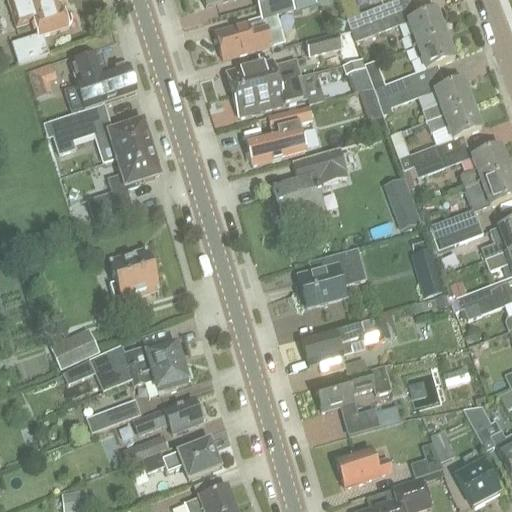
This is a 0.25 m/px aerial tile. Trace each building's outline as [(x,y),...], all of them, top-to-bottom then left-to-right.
[(67,30),(71,23),(68,16),(61,13),(56,0),(6,0),(15,29),(31,24),(35,37),(10,46),(17,67),(47,57),(42,38),(67,30)] [(202,0),(205,10),(233,0),(202,0)] [(253,0),(257,9),(285,0),(253,0)] [(289,0),(285,0),(257,9),(261,22),(261,24),(277,19),(294,13),(289,0)] [(311,0),(289,0),(294,13),(314,7),(311,0)] [(355,0),(341,0),(346,15),(359,12),(355,0)] [(351,34),(388,20),(383,9),(347,23),(351,34)] [(426,44),(445,37),(436,12),(406,23),(411,36),(408,38),(412,49),(426,44)] [(388,20),(351,34),(355,45),(392,31),(388,20)] [(281,23),(270,26),(277,47),(288,43),(281,23)] [(248,27),(215,37),(223,63),(255,53),(270,48),(265,33),(251,37),(248,27)] [(337,37),(304,46),(309,62),(341,53),(337,37)] [(425,72),(454,61),(445,37),(426,44),(412,49),(416,61),(420,59),(425,72)] [(82,112),(134,95),(125,68),(101,76),(95,58),(68,66),(74,85),(73,85),(82,112)] [(273,69),(271,62),(226,75),(232,98),(277,85),(301,79),(297,63),(273,69)] [(343,68),(345,76),(348,75),(363,72),(360,63),(343,68)] [(363,69),(376,103),(415,88),(411,77),(383,87),(374,64),(363,69)] [(37,72),(41,83),(53,80),(49,68),(37,72)] [(277,85),(232,98),(239,121),(283,108),(283,109),(308,103),(301,79),(277,85)] [(367,81),(354,85),(358,95),(371,91),(367,81)] [(433,95),(438,107),(421,114),(426,126),(471,108),(462,84),(445,90),(433,95)] [(415,88),(376,103),(383,120),(392,117),(390,112),(420,101),(415,88)] [(115,163),(152,151),(148,138),(144,139),(140,125),(118,132),(117,129),(109,131),(102,108),(42,128),(45,140),(49,139),(56,157),(73,152),(70,143),(92,136),(97,151),(111,147),(115,163)] [(430,137),(443,132),(447,130),(452,143),(409,159),(401,140),(391,144),(402,174),(412,170),(463,151),(459,140),(480,132),(471,108),(426,126),(430,137)] [(308,110),(273,119),(276,133),(311,124),(308,110)] [(383,120),(371,124),(377,141),(389,137),(383,120)] [(284,160),(318,151),(314,137),(281,146),(278,135),(245,144),(251,169),(284,160)] [(475,173),(471,174),(458,179),(462,191),(475,186),(509,173),(500,149),(471,160),(475,173)] [(280,222),(305,215),(309,228),(325,223),(313,181),(322,178),(324,184),(343,178),(342,172),(344,172),(337,150),(289,164),(296,184),(271,192),(275,206),(270,207),(274,222),(279,220),(280,222)] [(135,185),(157,179),(153,164),(156,164),(152,151),(115,163),(120,178),(107,182),(114,205),(93,211),(98,226),(131,216),(125,193),(137,189),(135,185)] [(468,163),(463,151),(412,170),(417,182),(468,163)] [(511,199),(511,181),(509,173),(475,186),(462,191),(467,203),(484,197),(489,208),(511,199)] [(385,190),(401,235),(418,228),(401,183),(385,190)] [(433,242),(478,225),(474,213),(429,231),(433,242)] [(484,263),(502,256),(511,252),(511,224),(488,234),(493,247),(480,252),(484,263)] [(478,225),(433,242),(438,253),(482,236),(478,225)] [(511,270),(511,252),(502,256),(484,263),(488,275),(510,267),(511,270)] [(307,311),(344,301),(341,290),(364,283),(355,253),(309,267),(311,277),(298,281),(307,311)] [(119,302),(157,290),(155,285),(156,283),(155,278),(152,277),(150,270),(151,267),(150,263),(148,262),(146,256),(108,268),(119,302)] [(476,306),(476,307),(504,296),(500,284),(455,301),(459,312),(476,306)] [(508,307),(504,296),(476,307),(480,317),(508,307)] [(438,301),(415,307),(417,314),(439,308),(438,301)] [(364,349),(389,342),(384,323),(372,326),(370,321),(300,342),(308,368),(341,359),(338,350),(362,343),(364,349)] [(59,373),(97,356),(88,338),(51,354),(59,373)] [(180,365),(178,358),(181,357),(177,346),(175,347),(174,344),(162,348),(161,345),(124,356),(121,349),(90,362),(105,394),(132,383),(131,381),(180,365)] [(397,363),(412,359),(409,349),(394,353),(397,363)] [(131,381),(132,383),(134,390),(154,384),(158,398),(176,393),(175,390),(187,386),(186,383),(188,383),(185,372),(183,372),(180,365),(131,381)] [(375,397),(391,392),(384,368),(314,388),(321,415),(352,406),(350,397),(373,390),(375,397)] [(200,423),(203,422),(199,412),(196,413),(191,402),(133,425),(138,437),(168,426),(172,437),(201,426),(200,423)] [(140,419),(135,404),(86,422),(91,437),(140,419)] [(463,415),(474,436),(489,428),(481,412),(463,415)] [(342,423),(347,440),(379,430),(374,413),(342,423)] [(79,445),(91,439),(85,426),(72,432),(79,445)] [(500,434),(489,440),(511,481),(511,436),(503,441),(500,434)] [(432,447),(439,467),(453,461),(443,436),(429,441),(432,447)] [(147,458),(168,450),(163,439),(143,447),(147,458)] [(147,477),(164,471),(166,475),(182,469),(187,483),(218,471),(216,465),(218,460),(213,458),(208,444),(161,462),(159,456),(141,463),(147,477)] [(442,474),(439,467),(432,447),(421,451),(426,464),(410,469),(415,483),(442,474)] [(378,479),(391,475),(387,461),(373,466),(369,452),(335,463),(345,491),(378,480),(378,479)] [(135,455),(119,460),(124,479),(140,474),(135,455)] [(472,511),(498,496),(475,455),(462,462),(468,474),(455,481),(472,511)] [(420,511),(430,509),(421,482),(393,492),(397,505),(376,511),(420,511)] [(234,511),(225,490),(182,507),(184,511),(234,511)] [(68,505),(68,511),(89,511),(89,503),(68,505)]
